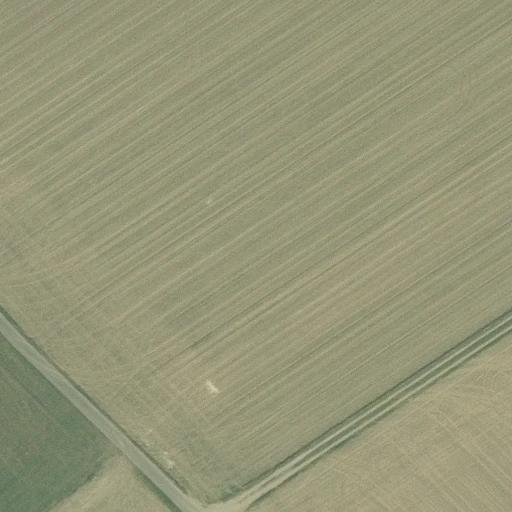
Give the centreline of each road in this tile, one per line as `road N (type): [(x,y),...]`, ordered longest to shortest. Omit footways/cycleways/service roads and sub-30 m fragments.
road 1 (track): [(511,317),(218,511)]
road 2 (unclassified): [(165,511),(0,323)]
